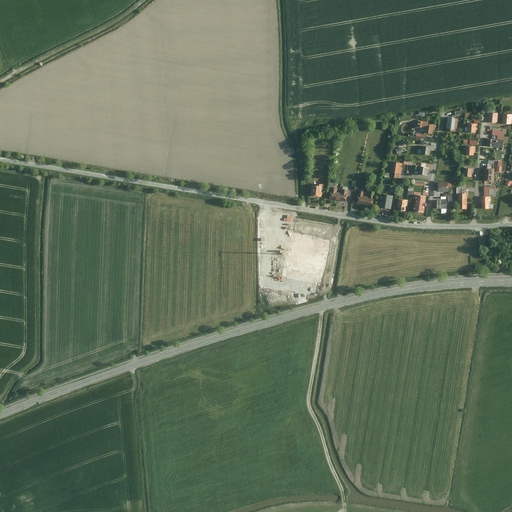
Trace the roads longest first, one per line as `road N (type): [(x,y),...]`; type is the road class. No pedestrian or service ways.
road 1 (tertiary): [(511,281),(326,306),(0,415)]
road 2 (residential): [(0,160),(426,226)]
road 3 (track): [(148,0),(0,83)]
